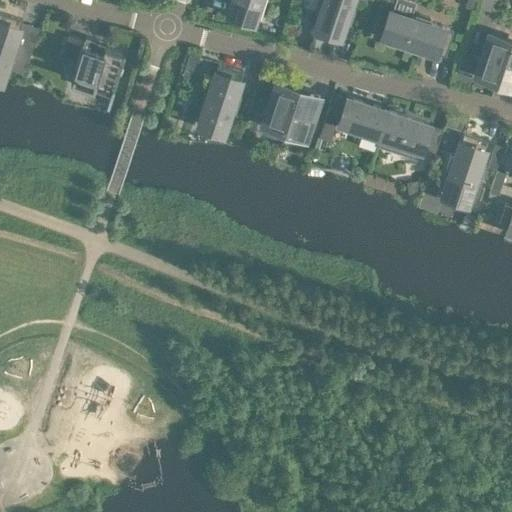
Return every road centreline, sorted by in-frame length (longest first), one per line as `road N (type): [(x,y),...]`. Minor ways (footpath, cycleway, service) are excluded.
road 1 (unknown): [(0,237),(511,420)]
road 2 (residential): [(511,113),(165,31)]
